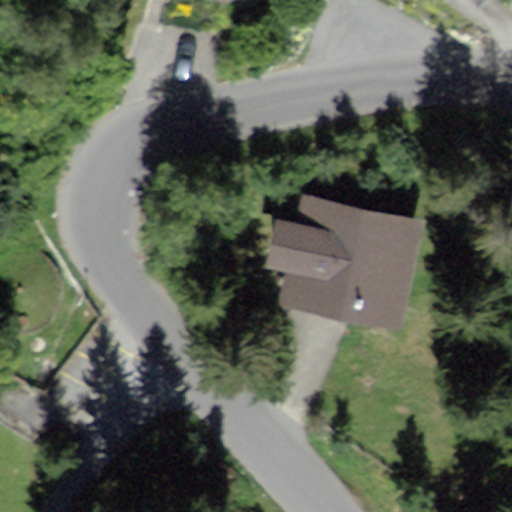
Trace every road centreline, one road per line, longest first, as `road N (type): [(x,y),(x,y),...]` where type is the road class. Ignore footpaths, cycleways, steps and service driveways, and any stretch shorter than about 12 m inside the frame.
road 1 (unclassified): [(159,339),(88,230),(97,166),(129,140),(238,111),(427,80),(511,89)]
road 2 (unclassified): [(312,511),(159,339)]
road 3 (residential): [(65,511),(159,339)]
